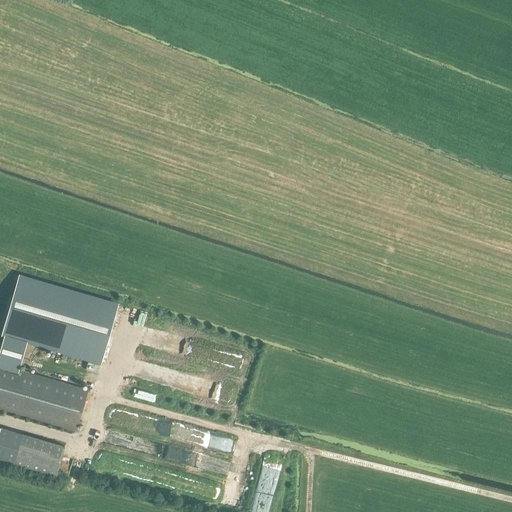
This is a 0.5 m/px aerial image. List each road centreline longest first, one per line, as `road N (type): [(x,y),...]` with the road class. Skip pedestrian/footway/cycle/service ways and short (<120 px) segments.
road 1 (track): [(309,449),(511,499)]
road 2 (track): [(108,400),(309,449)]
